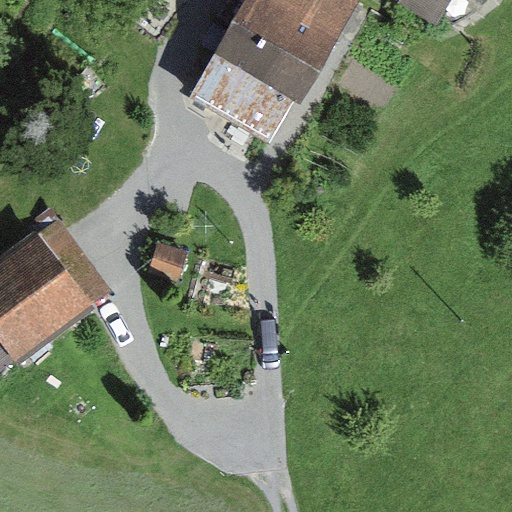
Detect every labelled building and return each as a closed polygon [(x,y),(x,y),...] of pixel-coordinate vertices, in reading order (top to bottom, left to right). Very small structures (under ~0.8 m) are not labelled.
[(248,0),(235,24),(320,73),(361,1),(359,0),(248,0)] [(452,0),(388,0),(437,28),(452,0)] [(300,107),(320,73),(235,24),(233,23),(189,99),(270,145),(294,104),(300,107)] [(60,222),(0,265),(0,342),(18,367),(115,295),(60,222)] [(188,254),(158,244),(147,276),(177,287),(188,254)]
